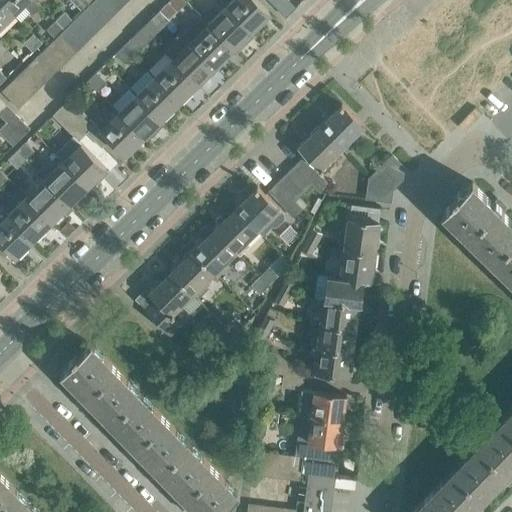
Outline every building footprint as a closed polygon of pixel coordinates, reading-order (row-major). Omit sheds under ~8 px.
[(0,0),(14,14),(23,5),(32,14),(41,6),(35,0),(0,0)] [(0,0),(0,27),(14,14),(0,0)] [(85,9),(91,3),(87,0),(70,0),(82,11),(85,9)] [(118,10),(108,0),(93,0),(93,1),(110,18),(118,10)] [(124,0),(108,0),(118,10),(126,2),(124,0)] [(256,0),(232,0),(226,6),(252,32),(270,13),(256,0)] [(93,1),(91,3),(85,9),(101,26),(110,18),(93,1)] [(177,11),(168,1),(159,10),(168,19),(177,11)] [(226,6),(208,24),(234,49),(236,52),(247,42),(244,39),(252,32),(226,6)] [(101,26),(85,9),(82,11),(76,17),(93,34),(101,26)] [(160,28),(168,19),(159,10),(151,19),(160,28)] [(64,29),(68,25),(73,20),(64,11),(55,20),(64,29)] [(183,34),(190,41),(216,67),(234,49),(208,24),(201,16),(183,34)] [(93,34),(76,17),(73,20),(68,25),(85,42),(93,34)] [(46,29),(55,38),(60,33),(64,29),(55,20),(46,29)] [(64,29),(60,33),(76,50),(85,42),(68,25),(64,29)] [(60,33),(55,38),(51,42),(68,59),(76,50),(60,33)] [(32,51),(42,43),(33,34),(24,43),(32,51)] [(141,46),(132,37),(123,45),(132,54),(141,46)] [(216,67),(190,41),(172,59),(198,85),(216,67)] [(51,42),(43,50),(60,67),(68,59),(51,42)] [(124,63),(132,54),(123,45),(115,54),(124,63)] [(60,67),(43,50),(35,58),(51,75),(60,67)] [(35,58),(27,66),(43,83),(51,75),(35,58)] [(172,59),(154,76),(180,102),(198,85),(172,59)] [(43,83),(27,66),(18,74),(35,91),(43,83)] [(105,81),(96,72),(87,80),(96,90),(105,81)] [(18,74),(10,82),(27,99),(35,91),(18,74)] [(180,102),(154,76),(136,94),(162,120),(180,102)] [(18,108),(27,99),(10,82),(1,90),(18,108)] [(136,94),(118,112),(144,138),(146,140),(157,130),(154,127),(162,120),(136,94)] [(109,139),(125,155),(144,138),(118,112),(100,129),(69,98),(61,106),(87,132),(101,147),(109,139)] [(325,119),(320,124),(342,147),(364,126),(342,103),(330,114),(326,110),(321,115),(325,119)] [(0,110),(0,115),(6,122),(0,128),(0,132),(5,138),(22,121),(6,104),(0,110)] [(78,141),(87,132),(61,106),(52,115),(78,141)] [(30,128),(22,121),(5,138),(13,145),(30,128)] [(331,158),(342,147),(320,124),(308,135),(305,131),(300,137),(303,140),(298,146),(324,173),(335,162),(331,158)] [(34,151),(25,142),(16,150),(25,159),(34,151)] [(106,169),(81,143),(62,161),(88,187),(106,169)] [(17,168),(25,159),(16,150),(7,159),(17,168)] [(392,154),(383,163),(401,181),(410,172),(392,154)] [(303,157),(294,165),(312,184),(320,192),(329,183),(303,157)] [(62,161),(44,179),(70,204),(88,187),(62,161)] [(393,190),(401,181),(383,163),(374,171),(393,190)] [(294,165),(285,174),(303,192),(312,184),(294,165)] [(367,186),(393,190),(374,171),(368,177),(367,186)] [(295,200),(303,192),(285,174),(277,182),(295,200)] [(70,204),(44,179),(26,196),(52,222),(70,204)] [(441,212),(492,262),(511,241),(511,220),(501,210),(503,207),(497,200),(494,203),(471,181),(469,184),(466,181),(465,182),(468,185),(459,194),(457,192),(453,196),(455,198),(441,212)] [(303,208),(295,200),(277,182),(268,191),(290,214),(303,208)] [(262,235),(271,227),(275,227),(284,218),(284,214),(257,186),(245,197),(241,194),(236,199),(240,202),(235,207),(257,230),(262,235)] [(366,199),(391,202),(393,190),(367,186),(366,199)] [(26,196),(8,214),(34,240),(52,222),(26,196)] [(309,211),(314,213),(321,199),(317,196),(309,211)] [(350,204),(345,247),(374,251),(378,221),(380,208),(350,204)] [(0,242),(15,258),(34,240),(8,214),(2,207),(0,208),(0,242)] [(219,223),(213,228),(236,251),(240,256),(251,246),(246,241),(257,230),(235,207),(224,218),(220,215),(218,217),(215,220),(219,223)] [(193,241),(197,244),(192,249),(214,272),(219,277),(229,267),(225,262),(236,251),(213,228),(202,239),(199,236),(193,241)] [(316,244),(322,233),(313,228),(307,239),(316,244)] [(310,254),(316,244),(307,239),(301,249),(310,254)] [(511,241),(492,262),(511,280),(511,241)] [(370,281),(374,251),(345,247),(341,276),(341,277),(365,280),(370,281)] [(176,265),(171,270),(193,293),(198,298),(208,288),(203,283),(214,272),(192,249),(181,260),(177,257),(175,259),(172,262),(176,265)] [(268,266),(259,275),(267,283),(276,274),(268,266)] [(181,305),(193,293),(171,270),(159,281),(156,278),(150,283),(154,286),(149,292),(158,302),(148,312),(170,334),(186,318),(187,311),(181,305)] [(314,298),(324,299),(360,303),(360,304),(361,304),(365,280),(341,277),(341,276),(317,273),(314,298)] [(267,283),(259,275),(250,284),(257,292),(267,283)] [(279,290),(288,294),(294,284),(285,279),(279,290)] [(282,304),(288,294),(279,290),(274,300),(282,304)] [(356,317),(358,317),(360,304),(360,303),(324,299),(322,314),(311,312),(310,321),(321,323),(355,327),(355,326),(356,317)] [(259,326),(268,331),(274,320),(265,315),(259,326)] [(234,318),(225,326),(234,335),(243,326),(234,318)] [(357,327),(355,326),(355,327),(321,323),(318,347),(352,351),(352,350),(353,341),(355,341),(357,327)] [(234,335),(225,326),(217,335),(225,344),(234,335)] [(262,341),(268,331),(259,326),(254,336),(262,341)] [(60,373),(82,395),(79,398),(86,405),(89,402),(110,424),(141,393),(91,343),(78,356),(76,354),(72,358),(74,360),(65,369),(62,366),(61,367),(64,370),(60,373)] [(203,347),(193,357),(202,366),(212,356),(203,347)] [(354,351),(352,350),(352,351),(318,347),(315,371),(349,375),(350,365),(352,365),(354,351)] [(275,352),(273,372),(282,374),(284,358),(285,354),(275,352)] [(281,387),(298,389),(302,389),(304,373),(284,358),(282,374),(283,374),(281,387)] [(298,389),(295,413),(311,415),(343,419),(346,394),(302,389),(298,389)] [(190,443),(141,393),(110,424),(131,445),(128,448),(135,455),(138,452),(159,474),(190,443)] [(511,408),(501,420),(511,430),(511,408)] [(266,427),(276,428),(278,412),(268,411),(266,427)] [(304,440),(313,441),(336,444),(340,444),(343,419),(311,415),(309,430),(306,429),(304,440)] [(511,472),(511,470),(511,430),(501,420),(452,470),(483,500),(504,478),(507,481),(511,476),(511,472)] [(313,441),(311,457),(334,460),(336,444),(313,441)] [(240,494),(226,480),(190,443),(159,474),(180,495),(177,498),(184,505),(187,502),(196,511),(221,511),(222,511),(225,511),(228,509),(226,507),(240,494)] [(252,474),(264,475),(267,451),(255,450),(252,474)] [(267,451),(264,475),(275,476),(278,453),(267,451)] [(275,476),(287,478),(290,454),(278,453),(275,476)] [(300,480),(303,456),(290,454),(287,478),(300,480)] [(332,475),(334,460),(311,457),(309,471),(332,475)] [(471,511),(483,500),(452,470),(411,511),(471,511)] [(308,480),(307,486),(330,489),(332,475),(309,471),(308,480)] [(0,511),(19,511),(30,503),(0,472),(0,511)] [(305,501),(328,504),(330,489),(307,486),(305,501)] [(327,511),(328,504),(305,501),(303,511),(327,511)] [(38,511),(30,503),(19,511),(38,511)] [(246,511),(260,511),(262,505),(248,503),(246,511)]
